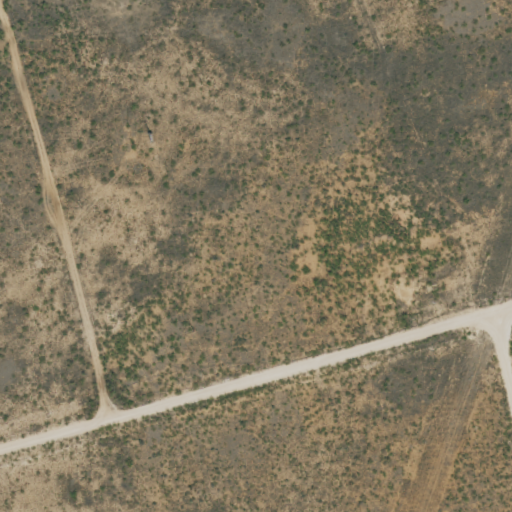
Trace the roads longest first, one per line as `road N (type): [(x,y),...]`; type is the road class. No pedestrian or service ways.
road 1 (track): [(48,511),(511,382)]
road 2 (track): [(92,500),(0,180)]
road 3 (track): [(500,511),(468,395)]
